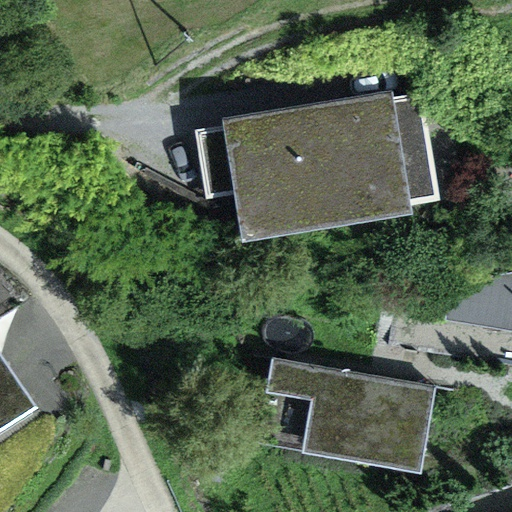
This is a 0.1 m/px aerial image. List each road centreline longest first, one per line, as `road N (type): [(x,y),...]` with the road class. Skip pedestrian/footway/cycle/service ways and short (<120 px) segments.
road 1 (residential): [(157,494),(93,335),(37,262),(0,231)]
road 2 (track): [(149,102),(211,47),(309,0)]
road 3 (residential): [(0,101),(149,102)]
